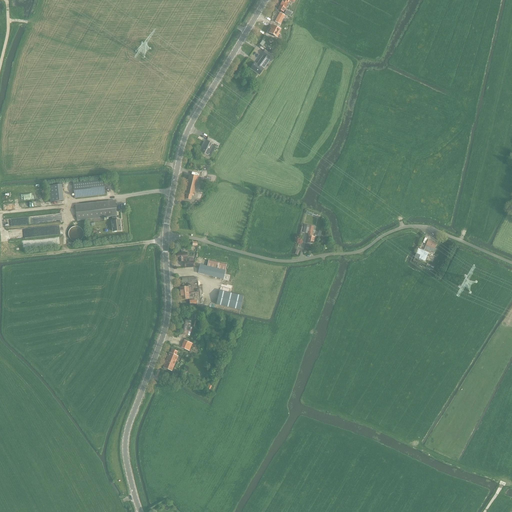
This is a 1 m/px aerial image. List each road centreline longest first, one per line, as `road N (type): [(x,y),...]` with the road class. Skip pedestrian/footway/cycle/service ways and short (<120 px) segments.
road 1 (unclassified): [(166,239),(282,261),(350,253),(419,226),(511,263)]
road 2 (tertiary): [(166,239),(166,326),(125,447),(142,511)]
road 3 (tertiary): [(166,239),(184,139),(267,0)]
road 4 (track): [(0,259),(166,239)]
